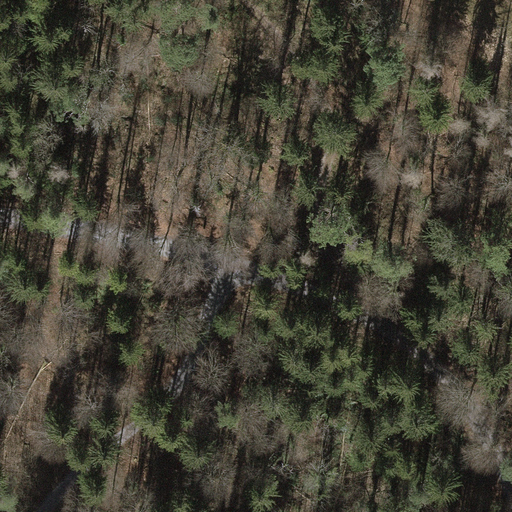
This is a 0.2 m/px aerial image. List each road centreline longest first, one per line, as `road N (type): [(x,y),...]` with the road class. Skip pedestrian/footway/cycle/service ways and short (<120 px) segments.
road 1 (track): [(0,220),(218,260),(348,307),(419,351),(471,405),(511,485)]
road 2 (track): [(44,511),(149,416),(200,350),(219,298),(255,272)]
